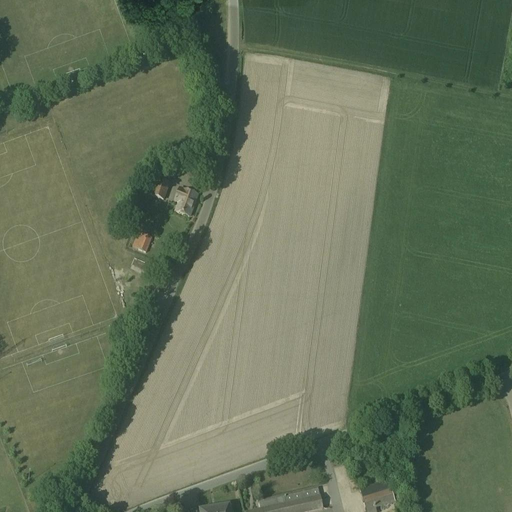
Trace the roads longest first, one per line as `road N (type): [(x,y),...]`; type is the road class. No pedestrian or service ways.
road 1 (unclassified): [(75,511),(213,188),(235,45),(233,0)]
road 2 (unclassified): [(129,511),(511,372)]
road 3 (track): [(235,45),(511,96)]
